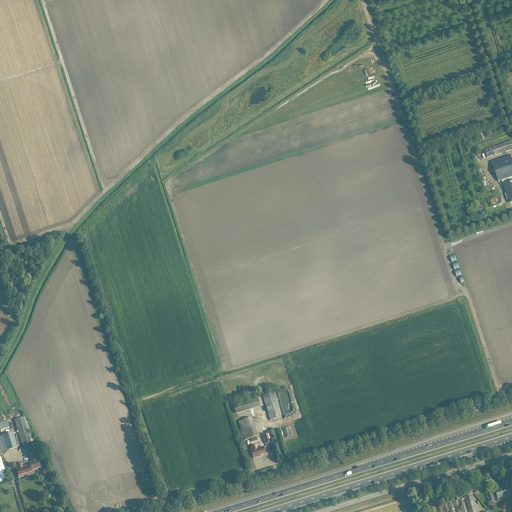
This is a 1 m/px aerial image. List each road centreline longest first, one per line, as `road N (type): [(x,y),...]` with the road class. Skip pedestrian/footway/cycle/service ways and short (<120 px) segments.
road 1 (unclassified): [(147,511),(511,396)]
road 2 (motorway): [(511,421),(220,511)]
road 3 (motorway): [(268,511),(511,436)]
road 4 (unclassified): [(511,457),(325,511)]
